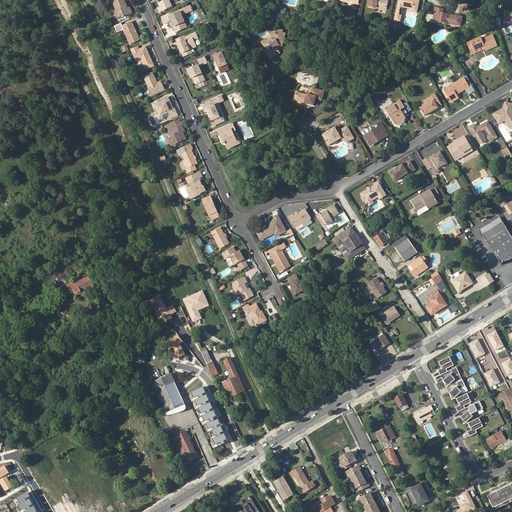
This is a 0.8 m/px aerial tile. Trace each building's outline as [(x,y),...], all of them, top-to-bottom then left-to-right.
[(120,18),(130,13),(127,8),(125,8),(121,0),(111,0),(110,0),(115,11),(114,12),(113,13),(115,18),(116,18),(119,16),(120,18)] [(155,0),(159,8),(157,9),(159,12),(171,7),(167,0),(155,0)] [(369,0),(368,6),(386,10),(387,0),(369,0)] [(397,0),(394,20),(400,21),(403,7),(411,9),(411,11),(417,13),(419,0),(397,0)] [(456,15),(450,14),(442,12),(440,12),(441,8),(435,6),(433,13),(429,12),(428,18),(436,20),(437,18),(444,20),(443,22),(454,24),(456,15)] [(170,15),(170,14),(160,18),(163,25),(169,22),(170,21),(171,23),(170,24),(171,25),(171,24),(175,32),(180,30),(179,29),(185,27),(183,22),(179,21),(177,16),(180,15),(180,16),(185,14),(183,10),(170,15)] [(138,41),(130,23),(120,27),(128,46),(138,41)] [(281,31),(284,36),(286,33),(283,31),(283,29),(274,27),(274,30),(281,31)] [(273,52),(277,49),(275,46),(278,44),(281,45),(283,41),(285,40),(284,37),(284,36),(281,31),(274,30),(270,29),(270,32),(272,35),(271,37),(268,39),(267,38),(262,41),(264,44),(263,46),(264,47),(263,48),(264,51),(266,51),(267,52),(270,57),(274,54),(273,52)] [(187,50),(190,49),(192,48),(190,42),(197,39),(194,33),(184,38),(183,37),(176,40),(178,46),(181,46),(182,48),(181,48),(184,54),(188,53),(187,50)] [(484,45),(485,48),(486,50),(497,46),(493,35),(481,40),(480,38),(467,43),(471,54),(475,52),(474,49),(484,45)] [(191,53),(190,49),(187,50),(188,53),(184,54),(181,48),(182,48),(181,46),(178,46),(183,57),(191,53)] [(135,48),(129,50),(134,62),(140,60),(144,70),(152,67),(147,55),(146,56),(144,53),(146,52),(144,48),(137,51),(135,48)] [(226,50),(222,52),(225,59),(231,57),(226,50)] [(222,52),(213,56),(219,69),(227,64),(225,59),(222,52)] [(198,60),(200,66),(207,63),(205,57),(198,60)] [(198,66),(187,70),(189,75),(190,75),(191,77),(192,77),(195,84),(204,80),(198,66)] [(151,73),(142,77),(151,96),(163,91),(159,82),(155,84),(154,84),(154,83),(155,83),(151,73)] [(452,98),(453,101),(458,99),(456,95),(469,88),(464,79),(444,89),(449,98),(452,98)] [(314,105),(317,98),(318,96),(324,98),(326,90),(314,86),(312,93),(308,92),(308,94),(297,90),(295,99),(305,102),(306,101),(308,102),(308,103),(314,105)] [(424,115),(442,105),(435,93),(431,95),(433,100),(420,107),(424,115)] [(169,106),(166,98),(160,101),(161,102),(156,105),(155,103),(154,104),(153,108),(156,115),(160,117),(161,119),(164,118),(165,115),(168,116),(169,120),(176,117),(173,109),(171,110),(171,109),(169,108),(168,107),(169,106)] [(215,99),(200,105),(202,110),(205,109),(207,114),(208,114),(209,116),(208,117),(210,121),(209,122),(211,127),(224,122),(221,116),(219,117),(214,105),(217,104),(215,99)] [(387,109),(395,123),(405,117),(403,113),(401,110),(402,108),(403,108),(404,107),(400,99),(393,104),(394,105),(387,109)] [(505,103),(504,106),(505,107),(505,108),(503,110),(502,109),(494,114),(500,123),(506,119),(510,127),(511,127),(511,110),(511,108),(511,103),(506,102),(505,103)] [(405,117),(395,123),(400,125),(404,123),(405,117)] [(478,128),(477,127),(475,124),(469,127),(474,136),(476,135),(481,143),(486,140),(481,131),(486,129),(489,134),(486,136),(489,141),(497,137),(488,121),(479,126),(480,127),(478,128)] [(385,136),(388,134),(382,122),(378,124),(380,127),(365,135),(370,144),(380,138),(381,140),(385,137),(385,136)] [(174,128),(173,125),(164,129),(166,132),(169,131),(172,137),(171,138),(171,139),(174,146),(185,141),(182,136),(182,134),(184,133),(180,125),(174,128)] [(218,131),(221,136),(223,141),(224,140),(225,142),(224,143),(225,145),(226,145),(228,149),(234,146),(233,143),(237,142),(236,141),(234,136),(233,132),(235,131),(233,125),(218,131)] [(349,138),(351,141),(355,138),(348,126),(341,130),(341,131),(339,133),(335,127),(323,134),(329,145),(341,138),(347,135),(348,137),(350,136),(351,137),(349,138)] [(347,143),(351,141),(349,138),(351,137),(350,136),(348,137),(347,135),(341,138),(347,143)] [(451,145),(448,147),(456,160),(462,156),(460,154),(469,149),(462,137),(453,142),(455,146),(452,148),(451,145)] [(170,150),(175,148),(174,146),(171,139),(166,141),(170,150)] [(506,146),(501,148),(506,157),(511,154),(506,146)] [(186,147),(176,152),(178,156),(181,155),(187,169),(185,170),(187,175),(195,171),(193,166),(196,165),(190,151),(188,151),(186,147)] [(430,156),(427,158),(432,167),(435,173),(440,171),(438,168),(447,163),(440,152),(431,157),(430,156)] [(432,167),(427,158),(422,160),(427,169),(432,167)] [(411,162),(404,166),(403,165),(390,172),(395,181),(404,176),(408,174),(408,175),(416,171),(411,162)] [(493,176),(488,167),(481,171),(485,177),(488,175),(490,177),(493,176)] [(202,191),(197,179),(200,178),(198,174),(185,180),(190,192),(192,191),(195,197),(199,196),(199,194),(202,192),(202,191)] [(379,197),(380,198),(386,195),(378,182),(374,184),(375,185),(371,187),(368,189),(361,193),(363,197),(363,198),(364,201),(366,202),(367,204),(372,201),(379,197)] [(419,197),(412,201),(417,210),(427,205),(428,208),(438,203),(437,201),(441,198),(435,188),(431,191),(430,190),(421,195),(419,197)] [(212,216),(214,221),(219,219),(210,198),(202,202),(209,217),(212,216)] [(321,217),(318,219),(323,227),(326,225),(328,227),(334,223),(331,219),(339,214),(334,206),(326,211),(326,212),(328,214),(321,217)] [(300,214),(297,216),(294,217),(293,216),(290,217),(290,218),(295,227),(297,228),(311,219),(306,210),(300,214)] [(275,221),(270,224),(269,225),(268,226),(266,226),(257,231),(256,233),(261,241),(265,239),(264,236),(273,231),(274,232),(279,230),(281,235),(286,232),(277,217),(274,218),(275,221)] [(500,217),(480,229),(482,234),(503,221),(500,217)] [(451,219),(437,226),(441,234),(455,226),(451,219)] [(511,236),(503,221),(482,234),(501,264),(503,260),(505,259),(507,259),(508,258),(510,257),(511,257),(511,256),(511,236)] [(218,245),(226,240),(225,238),(224,235),(220,229),(212,234),(218,245)] [(332,241),(337,247),(343,244),(349,253),(343,257),(347,262),(364,250),(350,229),(332,241)] [(380,233),(373,238),(379,247),(386,242),(383,239),(380,233)] [(403,262),(417,253),(407,239),(393,248),(403,262)] [(230,245),(226,240),(218,245),(221,250),(230,245)] [(322,242),(314,245),(316,251),(324,248),(322,242)] [(343,244),(337,247),(343,257),(349,253),(343,244)] [(275,254),(272,256),(281,273),(291,267),(282,251),(286,248),(285,245),(273,250),(275,254)] [(230,257),(235,266),(238,265),(242,272),(248,268),(240,252),(237,253),(234,248),(223,254),(226,260),(230,257)] [(411,271),(414,276),(426,268),(420,259),(412,265),(414,269),(411,271)] [(60,270),(55,272),(58,280),(63,278),(60,270)] [(470,282),(464,272),(450,281),(457,292),(466,287),(465,286),(470,282)] [(493,280),(489,273),(480,279),(485,286),(493,280)] [(440,279),(437,275),(431,278),(434,283),(440,279)] [(67,283),(69,287),(70,287),(74,294),(83,290),(84,291),(93,287),(89,276),(76,282),(75,280),(67,283)] [(289,284),(292,289),(293,288),(295,291),(293,291),(296,296),(305,292),(297,276),(289,280),(291,283),(289,284)] [(381,286),(379,284),(375,278),(366,284),(376,298),(385,292),(381,286)] [(247,292),(244,286),(247,285),(244,279),(231,285),(237,297),(241,295),(244,303),(253,298),(249,291),(247,292)] [(41,280),(29,287),(35,296),(47,289),(41,280)] [(70,287),(69,287),(73,297),(84,291),(83,290),(74,294),(70,287)] [(188,299),(184,301),(192,320),(202,316),(198,308),(207,304),(201,290),(191,295),(192,297),(188,299)] [(431,304),(425,308),(430,315),(435,312),(436,311),(435,310),(440,307),(441,308),(445,306),(438,293),(435,294),(433,291),(425,296),(431,304)] [(163,306),(165,305),(159,295),(149,301),(159,319),(169,314),(170,315),(176,312),(172,306),(167,309),(165,309),(163,306)] [(251,312),(249,313),(256,327),(266,322),(264,316),(262,317),(260,314),(256,306),(249,309),(251,312)] [(385,323),(398,315),(394,310),(393,309),(392,307),(382,314),(381,313),(379,314),(385,323)] [(497,331),(487,336),(495,351),(505,346),(497,331)] [(375,340),(378,346),(382,343),(383,346),(388,343),(383,335),(375,340)] [(478,339),(469,344),(477,359),(486,355),(478,339)] [(374,349),(378,346),(375,340),(370,344),(374,349)] [(442,368),(437,370),(438,371),(440,375),(447,371),(446,369),(453,365),(449,356),(438,362),(440,367),(441,366),(442,368)] [(243,387),(230,358),(224,361),(231,376),(228,377),(229,380),(222,383),(227,394),(243,387)] [(511,361),(511,360),(502,365),(510,380),(511,378),(511,361)] [(213,363),(207,366),(209,370),(212,377),(218,374),(213,363)] [(459,374),(456,367),(450,370),(451,372),(442,380),(447,386),(455,379),(453,377),(459,374)] [(493,370),(484,375),(492,390),(501,385),(493,370)] [(181,410),(181,411),(182,411),(184,409),(185,408),(185,407),(185,406),(170,374),(151,382),(167,415),(169,415),(174,413),(173,411),(178,408),(178,409),(179,410),(180,410),(181,410)] [(465,386),(462,379),(456,382),(457,385),(448,393),(453,398),(461,392),(459,390),(465,386)] [(203,387),(192,392),(194,397),(199,395),(200,397),(203,396),(202,394),(206,392),(203,387)] [(229,397),(244,390),(243,387),(227,394),(229,397)] [(511,388),(511,387),(511,388),(495,396),(498,402),(503,400),(511,418),(511,388)] [(468,393),(457,398),(459,403),(460,402),(461,404),(456,406),(459,411),(466,408),(465,405),(472,401),(468,393)] [(394,397),(401,411),(408,407),(401,394),(394,397)] [(207,395),(195,400),(197,405),(202,403),(203,405),(207,404),(206,402),(209,400),(207,395)] [(110,404),(113,412),(122,408),(119,400),(110,404)] [(210,403),(199,408),(201,413),(206,411),(207,413),(210,412),(209,409),(213,408),(210,403)] [(477,411),(474,404),(468,406),(469,409),(460,417),(465,423),(472,416),(470,414),(477,411)] [(417,423),(421,421),(434,414),(430,406),(413,415),(417,423)] [(214,410),(202,415),(205,421),(210,419),(210,421),(214,419),(213,417),(216,416),(214,410)] [(141,414),(129,420),(142,441),(153,435),(141,414)] [(480,417),(469,422),(470,422),(472,427),(472,426),(473,428),(469,430),(471,435),(478,432),(477,429),(484,425),(480,417)] [(218,419),(206,424),(208,429),(213,427),(214,429),(218,428),(217,426),(220,424),(218,419)] [(382,443),(395,437),(389,426),(376,433),(382,443)] [(221,427),(212,431),(214,436),(217,435),(218,437),(221,435),(220,433),(223,432),(221,427)] [(189,440),(187,436),(185,431),(176,435),(180,443),(179,444),(180,446),(178,447),(184,459),(194,455),(187,440),(189,440)] [(495,437),(494,436),(486,440),(491,448),(498,443),(500,445),(504,443),(507,448),(511,444),(511,439),(511,438),(507,440),(502,433),(495,437)] [(225,434),(213,439),(215,445),(220,443),(221,445),(225,443),(224,441),(227,440),(225,434)] [(189,435),(187,436),(189,440),(187,440),(194,455),(196,454),(189,439),(190,439),(189,435)] [(346,453),(339,457),(345,469),(352,466),(351,464),(358,461),(353,452),(347,455),(346,453)] [(5,465),(0,468),(0,478),(9,473),(5,465)] [(362,468),(360,465),(348,471),(349,475),(351,474),(354,480),(354,481),(357,487),(356,487),(358,491),(370,485),(368,481),(367,482),(361,469),(362,468)] [(301,473),(299,468),(290,473),(293,477),(295,476),(305,493),(316,486),(313,481),(309,483),(308,484),(307,482),(308,481),(303,472),(301,473)] [(7,476),(0,479),(0,482),(5,492),(13,487),(7,476)] [(295,495),(284,476),(274,482),(285,501),(295,495)] [(430,490),(426,482),(412,489),(413,490),(407,493),(413,506),(418,504),(419,506),(430,500),(426,492),(430,490)] [(511,483),(486,495),(492,507),(511,497),(511,483)] [(467,491),(462,493),(467,502),(460,506),(462,510),(457,511),(471,511),(477,509),(467,491)] [(27,492),(17,498),(21,504),(27,501),(26,499),(30,496),(27,492)] [(371,492),(361,497),(364,503),(365,505),(368,511),(380,511),(381,511),(379,508),(378,505),(377,503),(376,502),(375,499),(374,497),(371,492)] [(126,505),(134,501),(130,494),(122,498),(126,505)] [(327,501),(314,509),(315,511),(322,511),(321,511),(335,503),(332,496),(326,499),(327,501)] [(247,502),(243,505),(244,506),(242,507),(243,510),(240,511),(236,511),(235,510),(230,511),(259,511),(250,497),(245,499),(247,502)] [(511,497),(492,507),(493,510),(511,500),(511,497)] [(21,504),(18,506),(22,511),(26,509),(27,510),(31,508),(30,506),(33,505),(30,499),(27,501),(21,504)]
